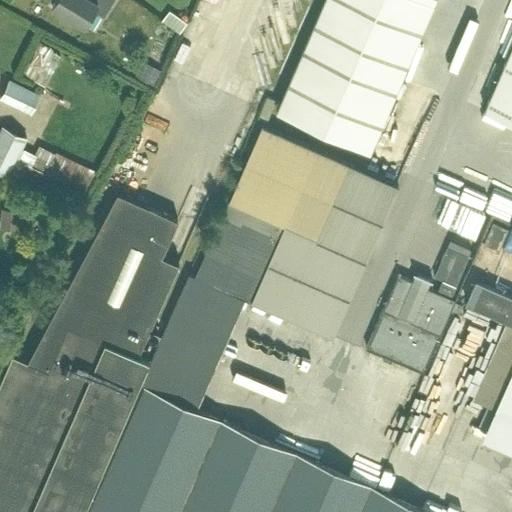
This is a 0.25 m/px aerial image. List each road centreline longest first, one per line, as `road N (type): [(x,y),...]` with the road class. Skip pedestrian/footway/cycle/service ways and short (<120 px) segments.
road 1 (unknown): [(424,157),(345,353),(340,412),(369,438),(511,506)]
road 2 (unknown): [(242,0),(158,182)]
road 3 (unclassified): [(438,143),(503,0)]
